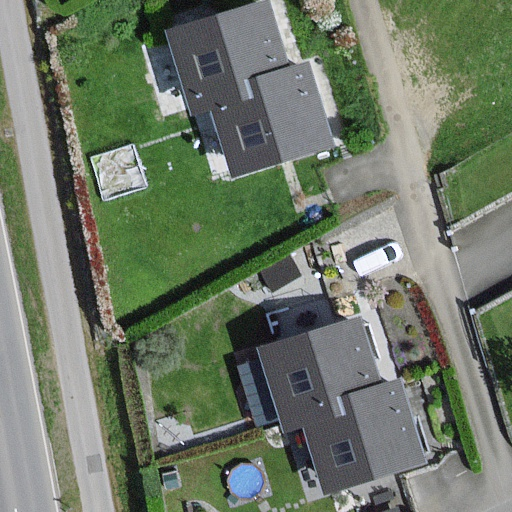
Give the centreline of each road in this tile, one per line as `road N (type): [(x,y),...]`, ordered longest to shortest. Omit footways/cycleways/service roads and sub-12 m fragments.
road 1 (residential): [(101,511),(7,0)]
road 2 (residential): [(511,479),(361,0)]
